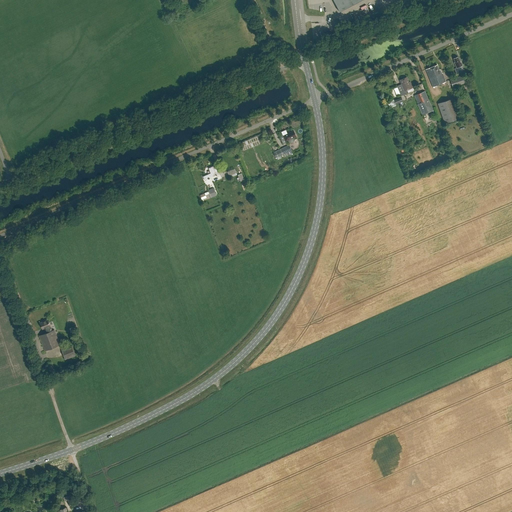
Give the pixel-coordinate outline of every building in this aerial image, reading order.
[(350,7),(362,0),(333,0),(339,12),(350,7)] [(457,57),(453,59),(455,62),(454,62),(456,68),(457,69),(455,70),(457,75),(461,73),(463,73),(460,66),(462,66),(462,65),(460,62),(459,62),(457,57)] [(437,65),(425,70),(432,87),(446,81),(442,73),(441,74),(440,70),(439,70),(437,65)] [(462,75),(450,80),(453,88),(465,83),(462,75)] [(401,84),(397,86),(401,96),(408,93),(407,90),(412,88),(410,82),(409,83),(407,77),(400,80),(401,84)] [(422,115),(433,110),(425,91),(414,95),(418,104),(422,115)] [(385,110),(396,105),(393,99),(383,103),(385,110)] [(437,104),(444,123),(459,118),(452,99),(437,104)] [(288,140),(289,142),(290,143),(291,143),(293,142),(293,141),(293,140),(293,138),(296,137),(293,131),(287,134),(286,130),(281,132),(282,134),(285,142),(288,140)] [(291,151),(289,145),(273,152),(275,158),(291,151)] [(211,173),(204,176),(205,180),(219,174),(215,165),(208,168),(211,173)] [(237,175),(235,169),(227,172),(230,178),(237,175)] [(217,195),(213,188),(208,190),(209,191),(200,195),(202,200),(206,198),(207,199),(208,199),(212,197),(217,195)] [(42,329),(44,328),(46,333),(39,336),(45,351),(60,345),(54,330),(52,331),(50,326),(48,320),(40,323),(42,329)] [(75,356),(71,346),(61,350),(65,360),(75,356)] [(68,500),(70,507),(85,502),(82,495),(68,500)]
